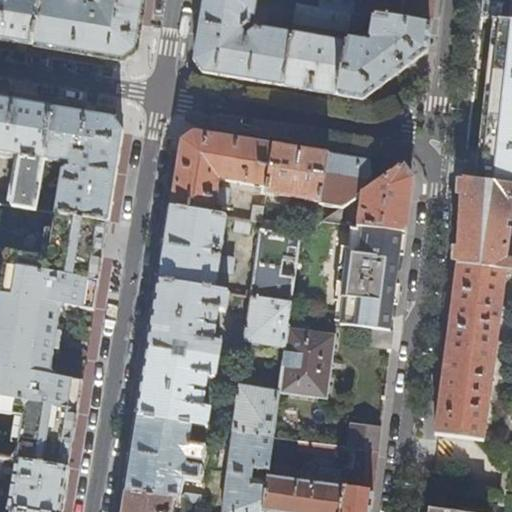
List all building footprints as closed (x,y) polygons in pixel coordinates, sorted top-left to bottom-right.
[(0,0),(0,39),(34,45),(41,0),(0,0)] [(136,52),(144,0),(95,0),(95,3),(94,6),(92,7),(89,6),(87,1),(83,0),(41,0),(34,45),(79,52),(124,60),(136,52)] [(205,0),(199,37),(197,64),(204,74),(239,80),(284,87),(293,34),(258,29),(248,36),(243,30),(251,24),(252,17),(255,17),(257,0),(205,0)] [(296,0),(296,4),(298,5),(320,8),(320,0),(296,0)] [(374,17),(375,0),(360,0),(358,15),(368,16),(374,17)] [(377,18),(431,26),(433,0),(375,0),(374,17),(377,18)] [(511,0),(483,0),(482,18),(500,20),(511,21),(511,0)] [(296,4),(272,1),(271,12),(296,16),(298,5),(296,4)] [(296,16),(295,23),(349,31),(350,29),(352,13),(320,8),(298,5),(296,16)] [(366,26),(368,16),(358,15),(352,13),(350,29),(359,31),(366,26)] [(347,43),(339,97),(363,101),(389,81),(428,52),(431,26),(377,18),(373,39),(375,41),(371,45),(368,41),(364,41),(363,44),(348,42),(347,43)] [(511,21),(500,20),(485,153),(482,182),(511,186),(511,21)] [(293,34),(284,87),(312,92),(339,97),(347,43),(293,34)] [(41,179),(44,158),(53,108),(14,102),(0,99),(0,204),(35,210),(41,179)] [(85,114),(53,108),(44,158),(57,161),(61,159),(71,161),(70,167),(67,166),(63,170),(58,203),(46,201),(49,181),(41,179),(35,210),(57,214),(108,223),(116,179),(123,130),(115,119),(85,114)] [(177,173),(172,209),(185,211),(215,216),(217,204),(229,206),(231,190),(220,187),(221,181),(262,188),(261,194),(267,195),(275,146),(195,133),(191,136),(182,142),(177,173)] [(302,151),(275,146),(267,195),(285,198),(284,202),(291,203),(292,199),(321,204),(329,155),(302,151)] [(359,160),(329,155),(321,204),(322,205),(343,209),(365,193),(398,171),(398,166),(359,160)] [(403,167),(398,166),(398,171),(365,193),(362,211),(361,211),(358,226),(403,231),(406,231),(410,200),(412,179),(403,167)] [(511,186),(482,182),(464,179),(461,235),(459,266),(507,272),(511,272),(511,263),(507,262),(511,234),(508,231),(506,230),(507,224),(510,224),(511,223),(511,186)] [(263,220),(265,207),(254,205),(252,222),(262,224),(263,220)] [(160,283),(179,285),(216,291),(218,278),(222,279),(223,273),(232,274),(234,259),(215,256),(215,252),(222,253),(228,218),(215,216),(185,211),(172,209),(166,248),(160,283)] [(343,209),(325,222),(342,224),(344,209),(343,209)] [(104,254),(108,223),(57,214),(51,243),(45,242),(42,256),(7,251),(1,294),(0,294),(0,414),(17,417),(14,431),(21,432),(20,444),(15,458),(14,460),(69,469),(73,442),(74,435),(64,433),(73,380),(55,377),(52,369),(53,364),(62,311),(67,306),(85,308),(89,280),(91,280),(91,276),(95,253),(104,254)] [(252,222),(237,220),(235,231),(250,233),(252,222)] [(314,228),(263,220),(262,224),(261,232),(301,238),(314,228)] [(403,231),(358,226),(355,255),(348,254),(342,298),(345,299),(343,326),(367,329),(391,332),(396,292),(403,231)] [(261,232),(252,297),(292,303),(295,279),(282,277),(284,261),(297,263),(301,238),(261,232)] [(507,272),(459,266),(443,386),(437,435),(485,442),(507,272)] [(149,350),(174,353),(218,360),(222,337),(218,336),(217,342),(214,341),(216,328),(208,327),(208,322),(216,324),(219,310),(226,311),(229,293),(216,291),(179,285),(160,283),(155,315),(149,350)] [(289,329),(292,303),(252,297),(249,325),(247,325),(245,335),(247,336),(246,341),(286,347),(289,329)] [(286,347),(283,371),(281,392),(281,394),(329,400),(338,336),(289,329),(286,347)] [(392,349),(394,332),(391,332),(367,329),(365,346),(392,349)] [(143,387),(138,416),(194,425),(208,427),(211,409),(203,407),(205,395),(197,394),(197,388),(206,390),(208,377),(215,378),(218,360),(174,353),(149,350),(143,387)] [(275,438),(281,394),(281,392),(242,386),(241,392),(240,392),(238,402),(240,402),(235,431),(275,438)] [(132,455),(127,492),(176,500),(181,501),(185,481),(202,483),(204,468),(187,465),(188,459),(205,462),(207,447),(190,444),(194,425),(138,416),(132,455)] [(379,451),(382,428),(353,425),(350,447),(379,451)] [(275,438),(235,431),(223,511),(265,511),(268,487),(254,485),(255,469),(261,470),(270,471),(275,438)] [(295,443),(295,456),(325,455),(325,443),(295,443)] [(355,491),(374,494),(375,486),(379,451),(350,447),(350,449),(347,449),(343,479),(356,481),(355,491)] [(62,511),(65,496),(69,469),(14,460),(5,458),(2,472),(14,474),(11,494),(7,493),(6,499),(10,500),(9,510),(18,511),(62,511)] [(269,479),(270,471),(261,470),(260,478),(269,479)] [(371,511),(374,494),(355,491),(269,479),(268,487),(265,511),(371,511)] [(173,511),(176,500),(127,492),(123,511),(173,511)]
